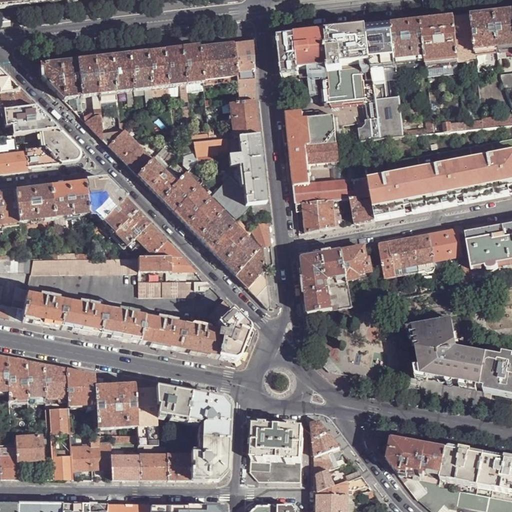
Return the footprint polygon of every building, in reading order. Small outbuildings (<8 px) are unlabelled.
[(499,52),(511,50),(511,12),(504,13),(495,14),(499,52)] [(476,54),(499,52),(495,14),(483,16),(472,17),(476,54)] [(462,18),(454,19),(459,59),(476,57),(476,54),(472,17),(462,18)] [(427,67),(459,63),(459,59),(454,19),(435,21),(422,23),(426,60),(427,67)] [(396,64),(426,60),(422,23),(406,24),(392,26),(396,64)] [(376,28),(366,29),(371,65),(380,130),(381,141),(364,142),(362,143),(368,179),(371,198),(372,203),(375,221),(511,194),(511,87),(506,88),(511,105),(511,127),(485,130),(467,132),(447,134),(435,135),(405,138),(404,130),(397,74),(396,64),(392,26),(376,28)] [(325,34),(328,69),(361,66),(371,65),(366,29),(343,32),(325,34)] [(295,37),(299,72),(328,69),(325,34),(309,36),(295,37)] [(278,40),(282,79),(299,77),(299,72),(295,37),(281,39),(278,40)] [(233,44),(236,74),(253,72),(254,72),(253,42),(243,43),(233,44)] [(198,48),(202,81),(237,77),(236,74),(233,44),(212,47),(198,48)] [(187,50),(181,50),(185,86),(202,84),(202,81),(198,48),(187,50)] [(170,52),(163,52),(167,88),(178,87),(185,86),(181,50),(170,52)] [(149,54),(146,54),(150,90),(167,88),(163,52),(149,54)] [(500,57),(499,52),(476,54),(476,57),(478,68),(491,66),(501,65),(500,57)] [(134,56),(128,56),(133,92),(144,91),(150,90),(146,54),(134,56)] [(117,58),(111,58),(115,94),(127,93),(133,92),(128,56),(117,58)] [(101,59),(93,60),(98,96),(109,95),(115,94),(111,58),(101,59)] [(85,61),(76,62),(80,98),(91,97),(98,96),(93,60),(85,61)] [(427,67),(426,60),(396,64),(397,74),(427,70),(427,67)] [(64,64),(59,64),(63,100),(80,98),(76,62),(64,64)] [(460,73),(459,63),(427,67),(427,70),(428,77),(460,73)] [(39,67),(41,79),(62,100),(63,100),(59,64),(46,66),(39,67)] [(329,78),(332,104),(342,103),(342,107),(365,104),(361,66),(328,69),(329,78)] [(328,69),(299,72),(299,77),(299,79),(322,77),(322,78),(329,78),(328,69)] [(253,72),(236,74),(237,77),(237,81),(253,79),(253,72)] [(511,87),(511,72),(501,74),(502,79),(506,88),(511,87)] [(0,94),(18,92),(9,83),(0,73),(0,94)] [(237,77),(202,81),(202,84),(202,87),(237,83),(237,81),(237,77)] [(254,83),(254,79),(253,79),(237,81),(237,83),(239,104),(254,102),(254,83)] [(202,84),(185,86),(185,93),(203,91),(202,87),(202,84)] [(185,86),(178,87),(180,104),(181,103),(187,103),(185,93),(185,86)] [(167,88),(150,90),(151,99),(169,97),(167,88)] [(150,90),(144,91),(145,96),(146,107),(147,107),(153,106),(151,99),(150,90)] [(18,92),(0,94),(0,101),(2,113),(35,109),(24,99),(18,92)] [(133,92),(127,93),(129,107),(135,106),(134,98),(133,92)] [(115,94),(109,95),(112,117),(118,116),(115,94)] [(98,96),(91,97),(94,117),(100,117),(98,96)] [(256,117),(254,102),(239,104),(230,105),(231,119),(231,121),(233,139),(238,138),(258,136),(256,117)] [(157,111),(153,106),(147,107),(154,114),(157,111)] [(82,107),(69,108),(72,111),(82,121),(83,120),(83,119),(82,110),(82,107)] [(4,129),(10,129),(11,137),(13,137),(22,136),(41,133),(57,131),(44,118),(35,109),(2,113),(4,129)] [(316,112),(303,113),(304,120),(307,120),(316,119),(316,112)] [(287,115),(289,127),(296,126),(298,143),(291,143),(291,149),(310,147),(309,138),(302,139),(302,132),(308,131),(307,120),(304,120),(303,113),(287,115)] [(91,114),(83,119),(83,120),(82,121),(84,123),(92,118),(91,114)] [(170,114),(161,115),(172,126),(170,114)] [(511,127),(511,115),(483,118),(484,121),(485,130),(511,127)] [(89,128),(103,142),(103,141),(103,134),(100,117),(94,117),(92,118),(84,123),(89,128)] [(336,144),(333,117),(316,119),(307,120),(308,131),(309,138),(310,147),(336,144)] [(435,135),(433,118),(427,118),(429,130),(409,132),(408,129),(404,130),(405,138),(435,135)] [(484,121),(466,123),(467,132),(485,130),(484,121)] [(134,122),(119,123),(120,132),(121,135),(124,132),(131,125),(134,122)] [(467,132),(466,123),(452,124),(446,124),(447,134),(467,132)] [(131,125),(124,132),(137,145),(140,142),(141,144),(139,147),(152,160),(158,154),(156,152),(131,125)] [(381,141),(380,130),(363,132),(364,142),(381,141)] [(41,133),(42,149),(59,165),(73,163),(77,161),(78,158),(78,154),(76,151),(74,148),(57,131),(41,133)] [(103,134),(103,141),(103,142),(108,147),(121,135),(120,132),(103,134)] [(121,160),(121,161),(137,145),(124,132),(121,135),(108,147),(121,160)] [(258,136),(238,138),(239,153),(239,156),(241,166),(241,172),(244,192),(246,207),(251,207),(252,207),(266,205),(265,197),(261,161),(259,145),(258,136)] [(0,152),(15,151),(13,140),(13,137),(11,137),(0,138),(0,152)] [(209,141),(191,143),(192,148),(193,152),(194,155),(198,163),(200,171),(214,169),(212,156),(228,155),(239,153),(238,138),(233,139),(209,141)] [(290,149),(292,168),(308,166),(337,162),(337,163),(339,163),(336,144),(310,147),(291,149),(290,149)] [(138,177),(152,160),(139,147),(137,145),(121,161),(138,177)] [(59,165),(42,149),(23,151),(24,153),(26,169),(30,168),(59,165)] [(0,175),(17,174),(15,154),(15,151),(0,152),(0,175)] [(158,154),(152,160),(155,163),(159,158),(162,155),(159,152),(158,154)] [(17,174),(26,173),(26,169),(24,153),(18,154),(15,154),(17,174)] [(198,163),(194,155),(186,158),(186,157),(183,158),(185,166),(185,167),(190,171),(198,163)] [(239,156),(228,157),(229,167),(241,166),(239,156)] [(159,158),(155,163),(165,173),(169,168),(159,158)] [(162,202),(177,185),(165,173),(155,163),(152,160),(138,177),(152,192),(162,202)] [(185,176),(198,189),(203,184),(201,176),(200,171),(198,163),(190,171),(186,176),(185,176)] [(292,168),(294,188),(310,186),(308,166),(292,168)] [(186,176),(190,171),(185,167),(181,171),(186,176)] [(181,181),(169,168),(165,173),(177,185),(181,181)] [(244,192),(241,172),(236,173),(227,182),(215,195),(210,201),(209,202),(222,214),(222,215),(228,209),(244,192)] [(224,174),(227,182),(236,173),(230,173),(224,174)] [(174,214),(198,189),(185,176),(181,181),(177,185),(162,202),(170,210),(174,214)] [(371,198),(368,179),(354,181),(356,190),(348,192),(349,200),(351,200),(359,199),(364,198),(371,198)] [(85,183),(89,215),(94,215),(101,222),(124,200),(113,188),(105,181),(85,183)] [(333,202),(349,200),(348,192),(346,181),(345,181),(345,182),(342,182),(310,186),(294,188),(296,206),(303,205),(333,202)] [(66,185),(50,187),(54,220),(71,218),(89,215),(85,183),(66,185)] [(198,189),(210,201),(215,195),(203,184),(198,189)] [(29,190),(14,192),(18,224),(36,222),(54,220),(50,187),(29,190)] [(209,202),(210,201),(198,189),(174,214),(182,222),(187,227),(209,202)] [(4,193),(0,193),(0,219),(1,226),(18,224),(14,192),(4,193)] [(246,207),(244,192),(228,209),(239,220),(251,207),(246,207)] [(129,205),(124,200),(101,222),(113,235),(136,212),(129,205)] [(199,239),(222,214),(209,202),(187,227),(195,235),(199,239)] [(333,202),(303,205),(304,213),(306,233),(306,234),(335,229),(333,202)] [(356,225),(375,221),(372,203),(365,203),(360,204),(352,205),(355,224),(356,225)] [(266,205),(252,207),(253,215),(267,213),(266,205)] [(239,220),(228,209),(222,215),(234,226),(239,221),(239,220)] [(136,212),(113,235),(126,248),(128,245),(134,239),(149,225),(141,217),(136,212)] [(210,251),(234,226),(222,215),(222,214),(199,239),(206,247),(210,251)] [(239,221),(234,226),(246,238),(251,233),(239,221)] [(270,239),(268,224),(267,224),(261,225),(258,226),(252,232),(262,247),(270,247),(270,239)] [(155,232),(149,225),(134,239),(139,244),(151,257),(166,242),(155,232)] [(511,225),(466,234),(469,253),(472,268),(486,266),(487,269),(490,271),(494,272),(497,270),(499,267),(498,263),(511,260),(511,225)] [(246,238),(234,226),(210,251),(219,260),(223,264),(246,238)] [(463,254),(469,253),(466,234),(465,229),(459,231),(463,254)] [(430,236),(436,270),(440,273),(445,272),(445,269),(455,267),(454,265),(453,260),(462,258),(464,258),(463,254),(459,231),(430,236)] [(436,270),(430,236),(413,239),(418,266),(419,272),(419,273),(426,272),(429,274),(434,273),(436,270)] [(258,251),(246,238),(223,264),(230,271),(236,277),(258,251)] [(139,244),(134,239),(128,245),(133,250),(139,244)] [(395,271),(418,266),(413,239),(390,243),(395,271)] [(151,257),(153,259),(171,258),(181,258),(171,248),(166,242),(151,257)] [(390,243),(379,246),(379,247),(386,280),(396,278),(396,276),(395,271),(390,243)] [(270,247),(262,247),(261,248),(265,270),(272,265),(270,247)] [(244,285),(248,289),(265,270),(261,248),(258,251),(236,277),(244,285)] [(365,248),(342,252),(347,277),(348,281),(359,279),(359,276),(372,273),(370,261),(367,261),(365,248)] [(309,316),(353,308),(348,281),(347,277),(342,252),(302,260),(306,290),(309,316)] [(472,268),(469,253),(463,254),(464,258),(462,258),(463,263),(468,286),(475,285),(472,268)] [(139,273),(172,273),(171,261),(171,258),(153,259),(149,259),(139,259),(139,273)] [(139,273),(139,259),(114,259),(93,259),(89,259),(82,259),(76,260),(58,260),(53,260),(46,260),(41,260),(36,260),(33,260),(31,274),(30,276),(139,274),(139,273)] [(0,274),(31,274),(33,260),(27,260),(22,260),(0,260),(0,274)] [(171,261),(172,273),(195,273),(196,273),(184,261),(171,261)] [(419,272),(418,266),(395,271),(396,276),(419,272)] [(265,270),(248,289),(255,297),(266,308),(270,305),(268,287),(265,270)] [(139,298),(194,297),(194,292),(194,283),(139,284),(139,298)] [(194,292),(205,292),(210,287),(207,283),(194,283),(194,292)] [(11,308),(24,310),(27,297),(28,291),(15,288),(11,308)] [(27,324),(61,330),(66,304),(27,297),(24,310),(22,323),(27,324)] [(217,326),(233,310),(224,301),(208,317),(217,326)] [(66,304),(61,330),(65,331),(100,337),(105,312),(66,304)] [(0,318),(22,323),(24,310),(11,308),(0,305),(0,318)] [(217,326),(224,334),(218,333),(217,339),(221,340),(218,359),(234,362),(239,359),(250,332),(249,326),(233,310),(217,326)] [(111,339),(139,345),(145,319),(130,316),(124,315),(105,312),(100,337),(111,339)] [(151,347),(179,352),(183,326),(176,325),(157,321),(145,319),(139,345),(151,347)] [(420,368),(422,379),(431,380),(445,383),(450,384),(454,385),(482,390),(488,358),(474,354),(459,352),(457,343),(455,333),(452,320),(413,328),(415,341),(420,368)] [(193,355),(218,359),(221,340),(217,339),(218,333),(210,331),(190,327),(183,326),(179,352),(193,355)] [(488,358),(482,390),(511,395),(511,361),(497,359),(488,358)] [(0,359),(0,394),(8,394),(6,360),(0,359)] [(8,394),(9,403),(28,402),(28,399),(26,364),(15,362),(6,360),(8,394)] [(26,364),(28,399),(45,398),(43,367),(31,365),(26,364)] [(52,369),(43,367),(45,398),(45,400),(57,400),(62,400),(68,399),(66,372),(52,369)] [(422,379),(420,368),(415,369),(418,382),(431,384),(431,380),(422,379)] [(68,399),(68,408),(92,407),(96,406),(95,388),(94,377),(77,374),(66,372),(68,399)] [(94,377),(95,388),(113,387),(113,380),(110,380),(103,378),(103,384),(96,385),(96,377),(94,377)] [(143,386),(135,384),(135,385),(136,402),(136,410),(137,427),(138,436),(138,442),(139,447),(146,447),(159,447),(157,416),(157,406),(156,388),(143,386)] [(113,387),(95,388),(96,406),(96,412),(97,430),(137,427),(136,410),(129,410),(129,402),(136,402),(135,385),(113,387)] [(167,390),(156,388),(157,406),(159,407),(157,416),(187,422),(192,395),(167,390)] [(204,397),(192,395),(187,422),(200,424),(203,422),(205,424),(202,426),(201,440),(229,441),(231,410),(223,401),(204,397)] [(66,481),(73,481),(73,480),(72,472),(71,452),(56,453),(55,438),(70,437),(70,435),(70,429),(68,410),(63,410),(52,410),(46,411),(47,426),(47,432),(51,432),(53,472),(53,480),(53,481),(66,481)] [(320,422),(311,425),(314,458),(332,451),(340,449),(334,441),(320,422)] [(254,427),(252,461),(259,461),(258,463),(267,463),(267,462),(288,463),(288,464),(296,464),(296,463),(302,463),(304,430),(297,429),(297,428),(289,427),(289,429),(268,428),(269,426),(260,426),(260,427),(254,427)] [(91,447),(99,447),(99,436),(90,436),(91,447)] [(17,457),(17,463),(44,462),(43,437),(16,438),(17,457)] [(229,441),(201,440),(200,453),(203,456),(201,458),(199,455),(191,454),(191,457),(191,482),(199,482),(219,482),(227,473),(229,441)] [(391,441),(387,461),(398,475),(409,477),(410,472),(422,475),(423,472),(427,448),(391,441)] [(92,471),(112,470),(111,456),(111,447),(111,446),(99,447),(91,447),(92,471)] [(72,472),(92,471),(91,447),(71,448),(71,452),(72,472)] [(447,451),(427,448),(423,472),(429,474),(443,476),(447,451)] [(332,451),(314,458),(315,477),(329,472),(339,469),(332,451)] [(485,459),(447,451),(443,476),(442,482),(479,489),(485,459)] [(139,456),(111,456),(112,470),(112,480),(112,481),(130,481),(141,482),(139,456)] [(167,457),(139,456),(141,482),(158,482),(168,482),(167,457)] [(17,457),(0,457),(0,480),(11,480),(18,480),(17,463),(17,457)] [(191,457),(167,457),(168,482),(181,482),(191,482),(191,457)] [(511,463),(485,459),(479,489),(511,495),(511,463)] [(301,483),(302,463),(296,463),(296,464),(288,464),(288,463),(267,462),(267,463),(258,463),(259,461),(252,461),(252,474),(260,483),(301,483)] [(329,472),(315,477),(315,486),(315,496),(317,496),(317,495),(335,488),(329,472)] [(356,475),(341,481),(342,483),(343,485),(349,483),(358,479),(356,475)] [(348,492),(369,487),(367,484),(362,478),(358,479),(349,483),(348,492)] [(401,479),(411,491),(415,497),(419,502),(420,502),(429,509),(432,511),(457,511),(459,507),(461,493),(445,490),(440,489),(441,486),(421,483),(401,479)] [(317,497),(348,497),(348,492),(349,483),(343,485),(340,486),(335,488),(317,495),(317,496),(317,497)] [(511,511),(511,502),(461,493),(459,507),(488,511),(511,511)] [(348,497),(317,497),(317,508),(316,511),(348,511),(349,503),(348,497)]
